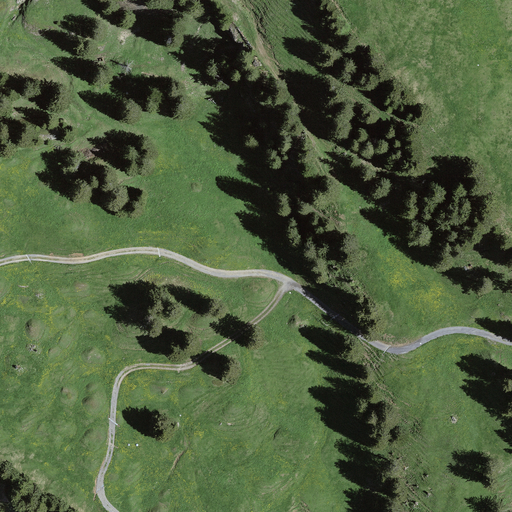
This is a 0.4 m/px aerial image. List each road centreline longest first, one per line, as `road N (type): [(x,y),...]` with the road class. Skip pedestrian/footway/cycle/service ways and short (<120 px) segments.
road 1 (track): [(0,264),(150,251),(203,271),(289,282),(353,330),(402,353),(462,330),(511,343)]
road 2 (track): [(201,511),(120,402),(119,381),(138,365),(178,366),(224,344),(289,282)]
